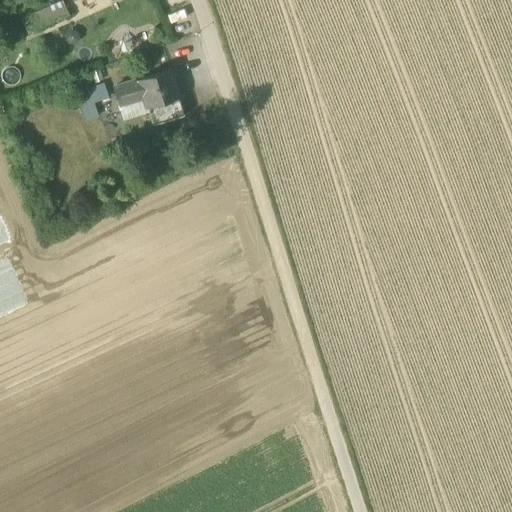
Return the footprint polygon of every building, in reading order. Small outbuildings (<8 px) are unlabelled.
[(21,19),(27,33),(68,15),(61,1),(21,19)] [(142,94),(146,109),(178,99),(169,70),(137,80),(138,81),(142,94)] [(87,120),(98,115),(93,101),(109,95),(103,81),(76,91),(87,120)] [(112,89),(118,106),(129,102),(128,98),(138,95),(142,94),(138,81),(112,89)] [(138,95),(144,114),(148,113),(146,109),(142,94),(138,95)] [(118,106),(123,121),(144,114),(138,95),(128,98),(129,102),(118,106)] [(183,116),(178,99),(146,109),(148,113),(152,126),(183,116)]
